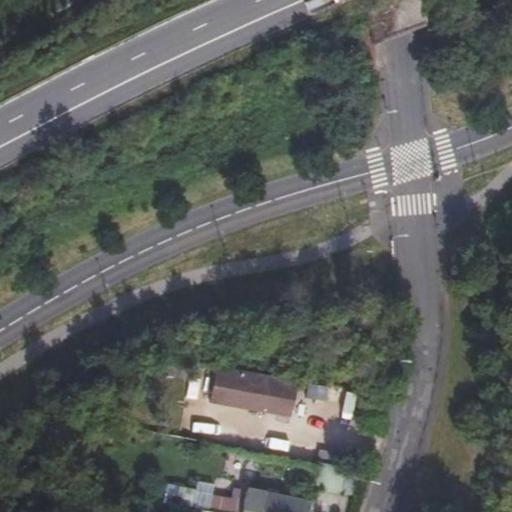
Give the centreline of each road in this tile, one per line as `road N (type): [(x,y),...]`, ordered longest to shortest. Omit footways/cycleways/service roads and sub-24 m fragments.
road 1 (residential): [(391,0),(424,286),(423,388),(384,511)]
road 2 (motorway): [(0,126),(272,0)]
